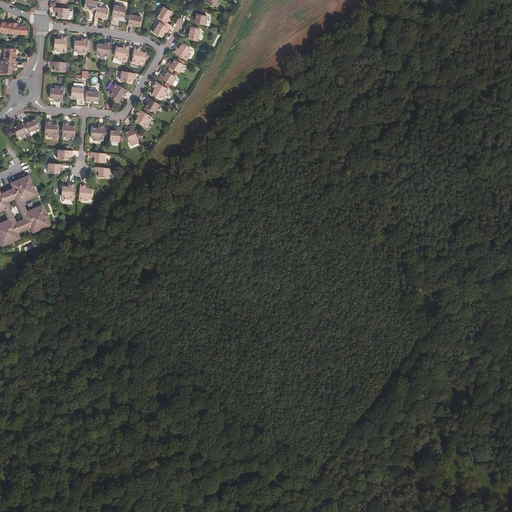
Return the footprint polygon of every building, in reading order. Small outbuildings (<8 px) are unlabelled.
[(98,9),(99,3),(87,1),(85,11),(93,12),(93,14),(97,14),(98,9)] [(121,9),(115,8),(113,19),(116,19),(117,17),(125,19),(126,10),(125,10),(125,8),(122,8),(121,9)] [(108,20),(109,15),(109,11),(107,11),(107,9),(104,9),(103,10),(98,9),(97,14),(96,20),(99,21),(100,19),(108,20)] [(162,13),(158,19),(162,22),(168,25),(170,21),(168,20),(172,13),(164,9),(163,10),(162,10),(161,12),(162,13)] [(69,11),(55,10),(55,14),(59,14),(59,20),(69,20),(69,11)] [(137,18),(131,17),(129,28),(132,28),(132,27),(140,28),(141,27),(142,19),(141,19),(141,17),(137,17),(137,18)] [(193,22),(193,25),(207,28),(208,19),(198,17),(197,23),(193,22)] [(168,25),(162,22),(157,30),(155,31),(154,32),(154,34),(154,35),(162,39),(166,32),(167,33),(171,27),(168,25)] [(11,36),(11,37),(22,37),(27,37),(27,33),(25,29),(22,29),(22,28),(18,28),(18,26),(12,25),(12,26),(11,36)] [(11,36),(12,26),(5,26),(5,27),(0,27),(0,35),(11,36)] [(188,42),(199,44),(199,39),(201,38),(202,34),(201,33),(200,32),(192,31),(190,39),(189,39),(188,42)] [(59,54),(67,54),(68,39),(62,39),(62,42),(55,41),(55,51),(59,51),(59,54)] [(88,41),(82,40),(82,43),(76,43),(75,53),(79,52),(79,55),(87,56),(88,41)] [(100,58),(109,60),(112,44),(111,44),(106,43),(106,46),(99,45),(97,55),(98,55),(101,56),(100,58)] [(128,63),(131,48),(124,47),(124,50),(118,49),(116,59),(120,60),(119,62),(128,63)] [(178,51),(175,56),(188,64),(192,56),(191,55),(192,52),(184,47),(181,52),(178,51)] [(148,54),(142,53),(142,50),(136,49),(133,64),(141,66),(142,63),(146,64),(148,54)] [(5,62),(16,63),(16,59),(16,55),(17,55),(17,51),(5,51),(5,62)] [(5,62),(1,62),(1,76),(8,77),(11,75),(12,71),(17,71),(17,63),(16,63),(5,62)] [(175,72),(180,75),(185,68),(176,63),(173,67),(170,65),(169,68),(171,70),(175,72)] [(66,74),(66,65),(52,64),(52,68),(55,68),(55,73),(66,74)] [(126,73),(123,73),(122,82),(132,84),(133,79),(137,79),(137,75),(126,73)] [(162,78),(161,80),(173,88),(178,80),(172,77),(168,75),(166,79),(162,78)] [(129,94),(115,85),(111,92),(114,94),(112,97),(120,102),(123,97),(126,99),(129,94)] [(170,92),(157,85),(154,90),(156,91),(153,97),(162,102),(164,99),(166,100),(170,92)] [(57,88),(56,88),(56,90),(56,91),(54,91),(51,91),(51,93),(51,100),(57,100),(57,104),(63,104),(64,89),(57,88)] [(74,90),(73,90),(72,99),(78,99),(80,99),(80,101),(83,102),(84,90),(79,90),(77,89),(75,89),(74,90)] [(94,94),(88,94),(87,105),(91,105),(91,104),(99,104),(99,94),(98,93),(96,93),(94,94)] [(156,116),(161,107),(149,100),(147,104),(150,106),(147,110),(150,112),(156,116)] [(145,115),(140,112),(137,117),(139,119),(136,124),(144,129),(146,126),(148,128),(153,120),(148,116),(145,115)] [(27,136),(36,133),(37,133),(38,133),(39,133),(40,133),(40,132),(40,131),(40,130),(41,130),(37,122),(30,126),(29,123),(23,126),(27,136)] [(23,126),(21,123),(17,125),(19,128),(14,131),(18,140),(27,136),(23,126)] [(46,140),(50,140),(54,141),(54,138),(58,138),(59,128),(52,128),(53,124),(47,124),(46,132),(46,140)] [(64,125),(63,141),(71,142),(72,139),(75,139),(76,129),(70,129),(70,126),(64,125)] [(104,144),(106,129),(99,129),(99,132),(93,131),(92,141),(96,141),(96,144),(104,144)] [(130,146),(139,142),(133,129),(129,130),(131,134),(126,136),(130,146)] [(111,144),(120,145),(121,131),(117,130),(117,131),(117,134),(115,134),(111,134),(111,144)] [(62,152),(60,152),(59,162),(70,163),(70,157),(73,157),(74,154),(62,153),(62,152)] [(107,156),(104,156),(92,155),(92,160),(96,160),(96,165),(106,166),(107,156)] [(49,166),(49,175),(60,177),(60,171),(62,171),(63,171),(63,168),(60,167),(49,166)] [(111,171),(96,170),(96,174),(100,174),(100,180),(110,181),(111,171)] [(5,196),(3,197),(0,191),(0,214),(5,213),(10,223),(0,227),(0,235),(3,242),(0,243),(3,250),(21,242),(19,235),(22,234),(22,235),(28,233),(27,231),(31,230),(34,236),(52,228),(49,222),(47,223),(44,217),(46,215),(43,209),(28,215),(23,205),(39,198),(36,191),(33,192),(30,186),(33,185),(30,178),(12,186),(15,192),(12,193),(10,193),(5,195),(5,196)] [(63,189),(63,199),(66,199),(66,202),(74,203),(75,203),(75,187),(70,187),(69,190),(63,189)] [(87,188),(81,188),(80,203),(89,204),(89,202),(93,202),(93,192),(87,191),(87,188)]
